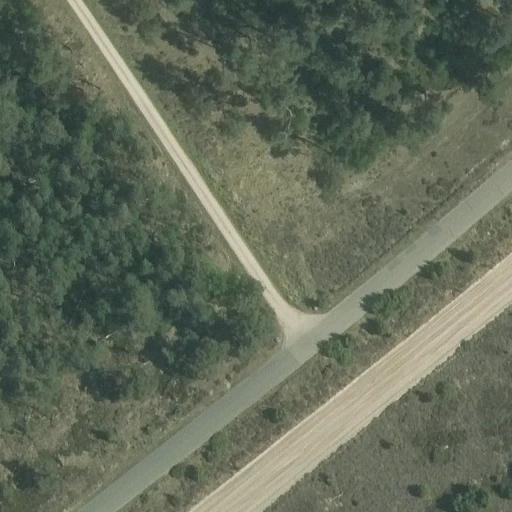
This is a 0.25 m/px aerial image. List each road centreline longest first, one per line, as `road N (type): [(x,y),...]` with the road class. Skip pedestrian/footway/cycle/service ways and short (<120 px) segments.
road 1 (unknown): [(70,0),(310,342)]
road 2 (track): [(511,257),(199,511)]
